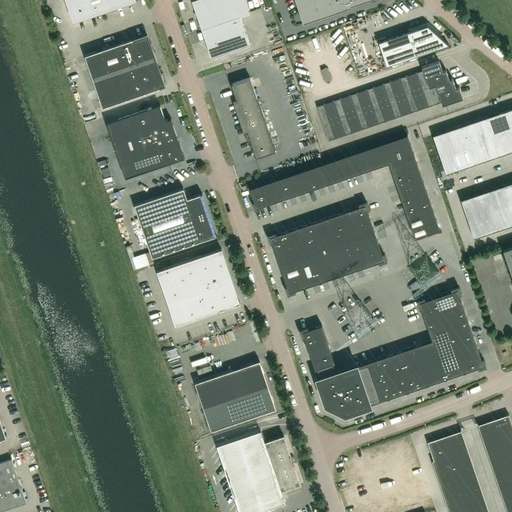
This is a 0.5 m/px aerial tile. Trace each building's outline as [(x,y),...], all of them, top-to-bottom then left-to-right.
[(67,0),(69,6),(74,20),(92,14),(90,10),(92,9),(89,0),(67,0)] [(113,7),(110,0),(89,0),(92,9),(111,3),(112,7),(113,7)] [(191,0),(202,29),(240,16),(250,13),(245,0),(191,0)] [(295,0),(303,23),(352,7),(351,6),(367,0),(295,0)] [(250,44),(240,16),(202,29),(211,58),(250,44)] [(449,44),(440,37),(427,25),(379,42),(387,65),(449,44)] [(133,39),(85,55),(102,107),(160,88),(160,87),(164,85),(161,75),(162,74),(160,74),(159,69),(160,69),(160,68),(159,69),(152,49),(153,49),(153,48),(152,49),(150,44),(151,44),(151,43),(150,43),(147,35),(134,39),(133,39)] [(443,71),(439,61),(422,67),(423,70),(425,77),(443,71)] [(327,67),(321,69),(325,82),(331,80),(327,67)] [(429,87),(425,77),(423,70),(416,73),(422,90),(429,87)] [(449,80),(446,70),(443,71),(425,77),(429,87),(435,85),(449,80)] [(422,90),(416,73),(406,76),(412,93),(415,92),(422,90)] [(412,93),(406,76),(400,78),(406,95),(409,94),(412,93)] [(275,151),(258,99),(250,77),(233,83),(232,83),(231,84),(237,100),(233,102),(242,127),(245,126),(256,157),(275,151)] [(406,95),(400,78),(390,82),(396,99),(402,96),(406,95)] [(456,89),(453,79),(449,80),(435,85),(439,95),(456,89)] [(396,99),(390,82),(383,84),(389,101),(396,99)] [(389,101),(383,84),(373,87),(379,104),(382,103),(389,101)] [(441,102),(439,95),(435,85),(429,87),(434,104),(441,102)] [(379,104),(373,87),(367,90),(372,107),(376,105),(379,104)] [(434,104),(429,87),(422,90),(428,107),(434,104)] [(442,105),(463,98),(459,88),(456,89),(439,95),(441,102),(442,105)] [(372,107),(367,90),(357,93),(362,110),(369,108),(372,107)] [(428,107),(422,90),(415,92),(421,109),(428,107)] [(421,109),(415,92),(412,93),(409,94),(415,111),(421,109)] [(362,110),(357,93),(350,95),(356,112),(362,110)] [(415,111),(409,94),(406,95),(402,96),(408,113),(415,111)] [(356,112),(350,95),(340,99),(346,116),(349,114),(356,112)] [(408,113),(402,96),(396,99),(401,116),(408,113)] [(346,116),(340,99),(333,101),(339,118),(343,117),(346,116)] [(401,116),(396,99),(389,101),(395,118),(401,116)] [(339,118),(333,101),(324,104),(329,121),(336,119),(339,118)] [(395,118),(389,101),(382,103),(388,120),(395,118)] [(388,120),(382,103),(379,104),(376,105),(381,122),(388,120)] [(185,158),(178,139),(171,118),(168,119),(166,120),(160,104),(155,106),(107,123),(125,178),(185,158)] [(329,121),(324,104),(317,106),(323,123),(329,121)] [(381,122),(376,105),(372,107),(369,108),(375,125),(381,122)] [(375,125),(369,108),(362,110),(368,127),(375,125)] [(511,108),(433,135),(446,173),(511,150),(511,108)] [(368,127),(362,110),(356,112),(362,129),(368,127)] [(362,129),(356,112),(349,114),(355,131),(362,129)] [(355,131),(349,114),(346,116),(343,117),(348,134),(355,131)] [(348,134),(343,117),(339,118),(336,119),(342,136),(348,134)] [(342,136),(336,119),(329,121),(335,138),(342,136)] [(335,138),(329,121),(323,123),(329,140),(335,138)] [(408,134),(390,140),(394,150),(411,144),(408,134)] [(397,160),(394,150),(390,140),(371,147),(378,166),(389,162),(397,160)] [(417,164),(411,144),(394,150),(397,160),(402,158),(406,168),(417,164)] [(378,166),(371,147),(362,150),(369,169),(378,166)] [(369,169),(362,150),(353,153),(359,173),(369,169)] [(359,173),(353,153),(343,156),(350,176),(359,173)] [(350,176),(343,156),(334,159),(341,179),(350,176)] [(409,177),(406,168),(402,158),(397,160),(389,162),(395,182),(409,177)] [(341,179),(334,159),(325,163),(331,182),(341,179)] [(331,182),(325,163),(315,166),(322,185),(331,182)] [(421,173),(417,164),(406,168),(409,177),(421,173)] [(322,185),(315,166),(306,169),(313,189),(322,185)] [(313,189),(306,169),(297,172),(303,192),(313,189)] [(303,192),(297,172),(287,175),(294,195),(303,192)] [(424,182),(421,173),(409,177),(412,186),(424,182)] [(294,195),(287,175),(278,178),(285,198),(294,195)] [(412,186),(409,177),(395,182),(399,191),(412,186)] [(285,198),(278,178),(269,182),(275,201),(285,198)] [(275,201),(269,182),(250,188),(254,202),(252,202),(255,211),(263,208),(262,206),(275,201)] [(427,192),(424,182),(412,186),(415,196),(427,192)] [(511,182),(461,200),(474,238),(511,225),(511,182)] [(415,196),(412,186),(399,191),(402,200),(415,196)] [(214,235),(201,196),(202,194),(202,193),(187,199),(183,188),(135,205),(153,257),(217,235),(216,235),(214,235)] [(430,201),(427,192),(415,196),(419,205),(430,201)] [(419,205),(415,196),(402,200),(405,210),(419,205)] [(433,211),(430,201),(419,205),(422,215),(433,211)] [(375,232),(367,210),(369,210),(367,202),(359,204),(359,206),(346,211),(356,239),(375,232)] [(422,215),(419,205),(405,210),(408,219),(422,215)] [(356,239),(346,211),(337,214),(346,242),(356,239)] [(437,220),(433,211),(422,215),(425,224),(437,220)] [(346,242),(337,214),(327,217),(337,245),(346,242)] [(425,224),(422,215),(408,219),(411,229),(425,224)] [(337,245),(327,217),(318,220),(327,248),(337,245)] [(327,248),(318,220),(308,224),(318,251),(327,248)] [(440,230),(437,220),(425,224),(428,234),(440,230)] [(318,251),(308,224),(299,227),(308,255),(318,251)] [(428,234),(425,224),(411,229),(415,238),(428,234)] [(308,255),(299,227),(289,230),(299,258),(308,255)] [(299,258),(289,230),(276,235),(275,233),(267,235),(270,243),(272,243),(279,264),(299,258)] [(379,264),(387,261),(384,253),(382,254),(375,232),(356,239),(365,266),(378,262),(379,264)] [(365,266),(356,239),(346,242),(356,270),(365,266)] [(356,270),(346,242),(337,245),(346,273),(356,270)] [(346,273),(337,245),(327,248),(337,276),(346,273)] [(511,246),(503,250),(511,276),(511,246)] [(337,276),(327,248),(318,251),(327,279),(337,276)] [(235,303),(225,275),(226,273),(226,271),(226,269),(226,267),(225,265),(225,263),(224,261),(223,259),(222,258),(220,256),(219,255),(218,253),(216,252),(222,250),(221,249),(157,271),(176,325),(240,303),(240,302),(235,303)] [(327,279),(318,251),(308,255),(318,283),(327,279)] [(318,283),(308,255),(299,258),(308,286),(318,283)] [(308,286),(299,258),(279,264),(287,286),(285,287),(288,295),(296,292),(295,290),(308,286)] [(462,294),(459,286),(451,289),(451,291),(438,296),(442,305),(445,315),(464,308),(460,295),(462,294)] [(445,315),(442,305),(438,296),(425,300),(424,298),(416,301),(419,309),(421,308),(425,321),(445,315)] [(467,318),(464,308),(445,315),(448,324),(467,318)] [(448,324),(445,315),(425,321),(429,331),(448,324)] [(471,327),(467,318),(448,324),(451,334),(471,327)] [(458,353),(454,343),(451,334),(448,324),(429,331),(432,340),(445,379),(447,378),(463,373),(464,372),(458,353)] [(329,344),(322,325),(308,329),(308,327),(299,330),(302,338),(304,337),(308,350),(308,351),(329,344)] [(454,343),(474,337),(471,327),(451,334),(454,343)] [(477,346),(474,337),(454,343),(458,353),(477,346)] [(445,379),(432,340),(413,346),(427,385),(428,385),(444,379),(445,379)] [(338,372),(329,344),(308,351),(309,353),(318,377),(317,377),(318,378),(338,372)] [(427,385),(413,346),(394,353),(408,392),(409,391),(425,385),(425,386),(427,385)] [(486,367),(484,359),(482,359),(477,346),(458,353),(464,372),(466,372),(478,368),(478,370),(486,367)] [(166,353),(169,361),(177,358),(174,351),(166,353)] [(408,392),(394,353),(375,359),(389,398),(390,398),(390,397),(406,392),(408,392)] [(389,398),(375,359),(356,366),(363,385),(370,405),(371,404),(387,398),(387,399),(389,398)] [(195,382),(211,430),(266,412),(276,408),(264,373),(260,360),(253,363),(250,364),(195,382)] [(363,385),(356,366),(355,366),(355,367),(338,372),(344,391),(345,391),(363,385)] [(344,391),(338,372),(318,378),(318,380),(324,397),(334,393),(334,395),(344,391)] [(370,405),(363,385),(345,391),(352,410),(368,405),(370,405)] [(352,410),(345,391),(344,391),(334,395),(334,393),(324,397),(327,403),(345,413),(352,410)] [(511,423),(509,414),(478,425),(480,425),(483,434),(497,429),(502,427),(505,436),(511,434),(511,423)] [(505,436),(502,427),(497,429),(483,434),(486,443),(501,438),(505,436)] [(300,484),(293,463),(291,456),(284,435),(283,435),(283,436),(281,437),(281,436),(267,441),(265,442),(261,430),(217,445),(239,511),(255,511),(285,502),(281,490),(284,489),(297,485),(300,484),(300,485),(300,484)] [(447,446),(463,441),(460,432),(461,431),(461,430),(428,442),(434,460),(432,461),(434,461),(444,457),(441,448),(447,446)] [(511,444),(511,434),(505,436),(501,438),(504,447),(511,444)] [(504,447),(501,438),(486,443),(489,452),(504,447)] [(466,450),(463,441),(447,446),(441,448),(444,457),(446,457),(450,455),(466,450)] [(507,456),(504,447),(489,452),(492,461),(507,456)] [(469,459),(466,450),(450,455),(446,457),(449,466),(451,465),(453,464),(469,459)] [(511,465),(509,456),(507,456),(492,461),(495,470),(510,465),(511,465)] [(449,466),(446,457),(444,457),(434,461),(437,470),(449,466)] [(0,511),(27,502),(12,459),(0,462),(0,511)] [(472,468),(469,459),(453,464),(451,465),(454,474),(456,473),(472,468)] [(454,474),(451,465),(449,466),(437,470),(440,479),(454,474)] [(511,468),(511,465),(510,465),(495,470),(499,479),(511,474),(511,468)] [(475,477),(472,468),(456,473),(454,474),(457,483),(458,483),(459,483),(475,477)] [(457,483),(454,474),(440,479),(443,488),(457,483)] [(511,484),(511,474),(499,479),(502,488),(511,484)] [(478,486),(475,477),(459,483),(458,483),(461,492),(462,492),(478,486)] [(461,492),(458,483),(457,483),(443,488),(447,497),(461,492)] [(511,492),(511,484),(502,488),(504,496),(511,492)] [(481,495),(478,486),(462,492),(461,492),(464,501),(465,501),(481,495)] [(464,501),(461,492),(447,497),(450,506),(464,501)] [(484,503),(481,495),(465,501),(467,508),(468,508),(472,506),(484,503)] [(455,511),(467,508),(465,501),(464,501),(450,506),(451,511),(455,511)] [(479,511),(486,510),(484,503),(472,506),(473,511),(479,511)]
